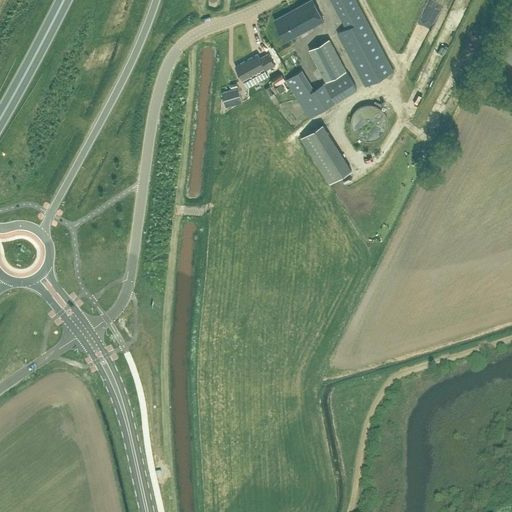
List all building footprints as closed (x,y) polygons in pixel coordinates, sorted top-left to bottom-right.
[(323,19),(312,0),(309,0),(274,19),(285,40),(323,19)] [(393,70),(356,0),(331,0),(346,27),(337,32),(365,85),(393,70)] [(345,71),(328,38),(308,48),(324,81),(321,82),(321,83),(313,87),(301,69),(286,78),(309,117),(357,88),(345,71)] [(274,65),(268,53),(259,57),(257,54),(235,66),(242,79),(264,67),(265,70),(274,65)] [(511,76),(511,66),(497,55),(486,69),(505,85),(511,76)] [(285,80),(281,74),(273,79),(277,86),(274,88),(278,93),(285,89),(281,83),(285,80)] [(238,87),(222,91),(226,105),(242,101),(238,87)] [(274,95),(269,87),(265,89),(269,97),(274,95)] [(380,106),(374,104),(367,103),(361,105),(355,109),(352,115),(350,122),(351,128),(354,134),(359,138),(366,141),(372,141),(379,139),(384,135),(387,129),(389,123),(388,116),(385,110),(380,106)] [(352,169),(324,124),(301,138),(330,183),(352,169)]
